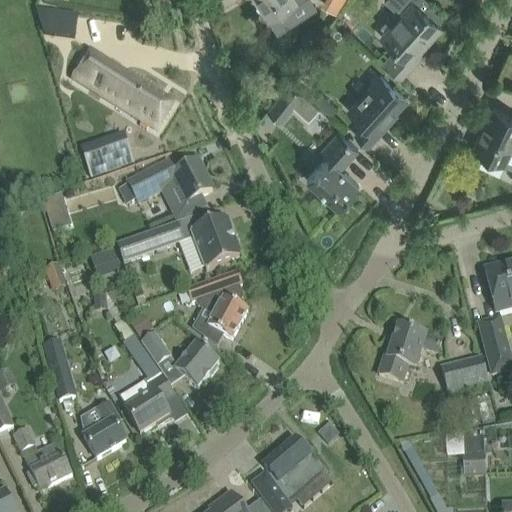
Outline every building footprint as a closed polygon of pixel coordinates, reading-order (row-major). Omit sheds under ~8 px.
[(256,0),(269,21),(286,10),(301,0),(256,0)] [(323,0),(321,4),(336,13),(344,0),(323,0)] [(385,26),(379,33),(397,49),(385,62),(401,77),(403,75),(400,72),(410,61),(420,50),(416,46),(437,24),(441,27),(438,23),(445,15),(429,0),(385,0),(395,9),(386,19),(389,22),(385,26)] [(158,133),(175,106),(92,54),(75,80),(158,133)] [(381,76),(349,110),(374,133),(405,98),(381,76)] [(291,83),(268,111),(281,121),(293,106),(303,93),(291,83)] [(320,92),(314,98),(331,115),(338,108),(320,92)] [(511,149),(511,115),(493,107),(473,148),(505,164),(511,149)] [(359,149),(339,132),(321,151),(327,156),(307,179),(339,208),(359,186),(341,169),(359,149)] [(98,177),(120,170),(141,164),(133,140),(114,146),(113,144),(91,150),(90,145),(74,149),(82,182),(98,178),(98,177)] [(168,164),(126,185),(137,208),(180,187),(189,205),(212,193),(198,164),(174,176),(168,164)] [(45,200),(50,215),(66,209),(62,195),(45,200)] [(206,273),(242,260),(227,221),(191,234),(206,273)] [(126,270),(186,246),(188,246),(181,227),(119,251),(126,270)] [(112,250),(90,258),(96,278),(119,270),(112,250)] [(52,292),(66,288),(61,264),(46,267),(52,292)] [(511,265),(485,272),(497,314),(511,310),(511,265)] [(237,274),(187,291),(192,306),(197,305),(198,309),(215,318),(208,329),(203,339),(217,349),(223,337),(232,342),(248,314),(238,308),(243,299),(239,290),(242,288),(237,274)] [(108,296),(93,298),(94,313),(107,312),(117,326),(114,329),(125,345),(123,346),(137,366),(148,358),(108,296)] [(150,335),(138,318),(128,324),(140,342),(150,335)] [(479,327),(492,377),(511,372),(511,368),(500,322),(479,327)] [(442,343),(399,329),(393,347),(389,345),(379,377),(403,385),(408,368),(415,370),(421,351),(437,356),(442,343)] [(157,369),(171,359),(155,336),(141,345),(157,369)] [(60,344),(44,349),(59,404),(76,399),(60,344)] [(175,372),(198,391),(209,377),(211,378),(218,369),(217,368),(219,365),(215,362),(217,360),(211,355),(209,357),(196,346),(175,372)] [(489,387),(482,360),(441,371),(448,398),(489,387)] [(0,380),(0,385),(4,392),(14,386),(8,376),(0,380)] [(143,385),(119,399),(127,412),(125,412),(130,419),(140,436),(170,418),(163,406),(174,399),(161,379),(160,377),(144,387),(143,385)] [(113,404),(102,387),(99,388),(96,383),(88,388),(91,393),(86,396),(104,427),(84,440),(97,462),(126,445),(116,426),(120,423),(110,405),(113,404)] [(475,403),(482,426),(495,422),(488,399),(475,403)] [(0,435),(14,430),(0,400),(0,435)] [(324,447),(338,438),(330,424),(316,433),(324,447)] [(28,431),(12,439),(20,456),(22,455),(25,462),(39,455),(28,431)] [(483,432),(462,436),(464,479),(486,478),(483,432)] [(265,468),(278,484),(279,484),(292,473),(308,492),(321,480),(305,461),(309,459),(295,443),(265,468)] [(39,455),(25,462),(31,474),(27,476),(34,490),(38,488),(40,493),(72,477),(57,446),(39,455)] [(0,511),(15,511),(11,503),(6,493),(0,495),(0,511)] [(244,511),(243,511),(232,495),(217,506),(219,509),(215,511),(244,511)] [(486,511),(486,498),(459,499),(459,511),(486,511)] [(328,499),(312,511),(334,511),(337,510),(328,499)]
